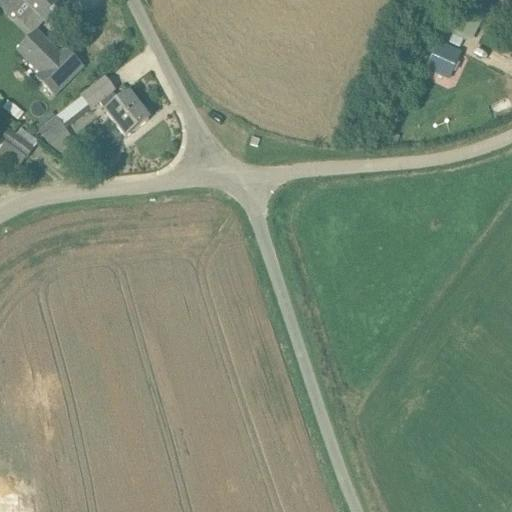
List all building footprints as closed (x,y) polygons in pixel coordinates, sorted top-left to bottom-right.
[(6,0),(3,3),(0,6),(0,8),(9,18),(24,3),(46,25),(64,8),(55,0),(6,0)] [(467,2),(452,35),(466,42),(481,9),(467,2)] [(37,34),(19,52),(41,75),(37,79),(55,98),(83,70),(64,52),(60,57),(37,34)] [(448,80),(452,72),(455,64),(459,55),(439,46),(428,72),(448,80)] [(105,81),(82,99),(91,111),(99,105),(126,140),(149,122),(129,97),(120,104),(112,95),(115,93),(105,81)] [(49,146),(67,132),(56,119),(39,133),(49,146)] [(38,144),(20,132),(16,137),(8,132),(1,142),(26,160),(38,144)]
